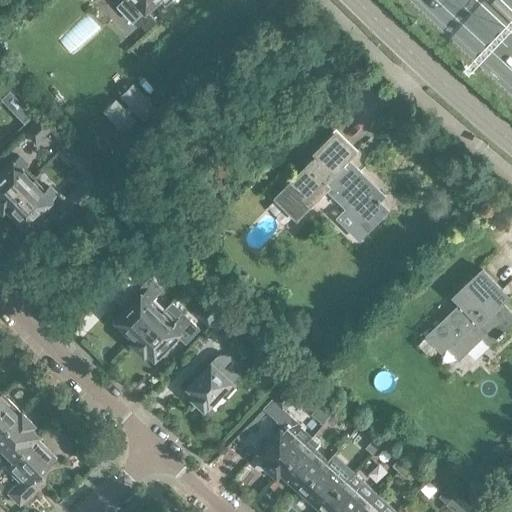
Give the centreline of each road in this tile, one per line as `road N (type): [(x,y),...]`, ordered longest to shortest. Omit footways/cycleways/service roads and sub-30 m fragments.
road 1 (residential): [(152,445),(0,292)]
road 2 (primary): [(511,139),(356,0)]
